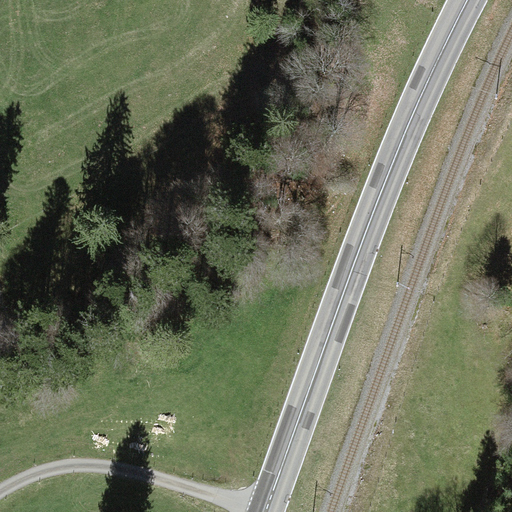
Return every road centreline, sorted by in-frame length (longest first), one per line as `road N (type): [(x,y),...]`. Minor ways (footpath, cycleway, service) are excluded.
road 1 (primary): [(264,511),(371,213),(468,0)]
road 2 (track): [(0,495),(46,473),(120,465),(265,511)]
